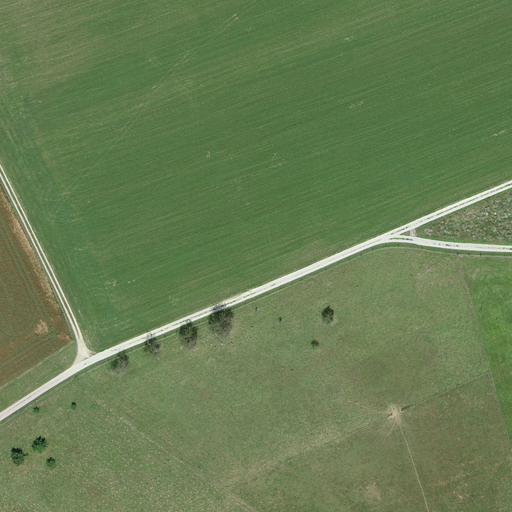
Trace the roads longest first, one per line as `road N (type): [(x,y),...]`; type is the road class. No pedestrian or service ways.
road 1 (track): [(84,363),(0,169)]
road 2 (track): [(511,248),(384,237)]
